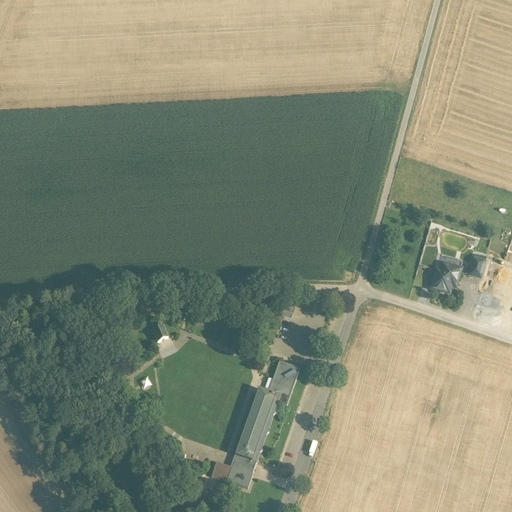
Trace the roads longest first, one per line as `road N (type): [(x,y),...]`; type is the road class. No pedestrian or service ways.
road 1 (track): [(0,304),(359,291),(437,0)]
road 2 (residential): [(511,341),(359,291),(283,511)]
